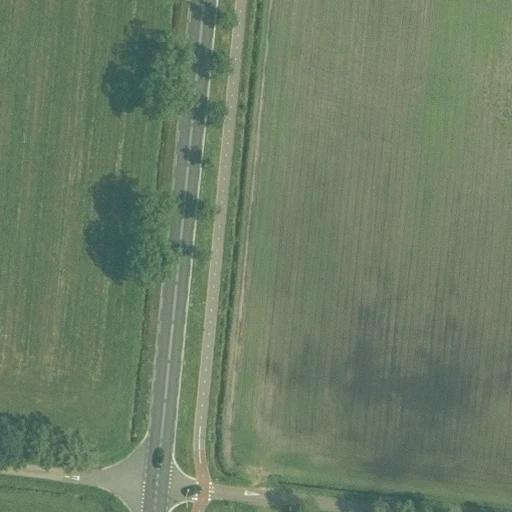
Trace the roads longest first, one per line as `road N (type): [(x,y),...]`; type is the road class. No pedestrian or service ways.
road 1 (primary): [(157,489),(205,0)]
road 2 (unclassified): [(357,511),(157,489)]
road 3 (track): [(157,489),(0,470)]
